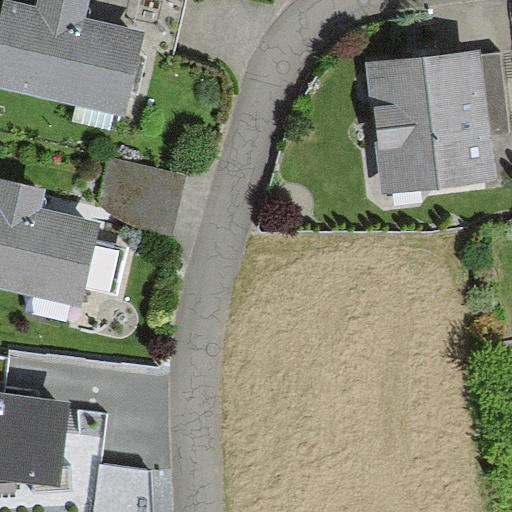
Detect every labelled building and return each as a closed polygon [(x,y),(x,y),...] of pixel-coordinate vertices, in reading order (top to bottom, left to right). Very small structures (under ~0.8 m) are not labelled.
[(40,0),(38,14),(7,7),(0,37),(0,91),(124,121),(142,50),(145,38),(106,29),(85,24),(90,7),(62,0),(40,0)] [(113,0),(106,29),(145,38),(142,50),(174,58),(188,0),(113,0)] [(370,69),(383,197),(497,186),(492,132),(511,130),(503,55),(370,69)] [(186,179),(113,161),(102,206),(132,228),(174,238),(186,179)] [(46,196),(1,186),(0,188),(0,292),(81,311),(86,290),(118,298),(129,252),(95,244),(98,229),(41,216),(46,196)] [(0,488),(61,495),(71,409),(0,400),(0,488)] [(154,511),(152,474),(101,467),(96,511),(154,511)]
